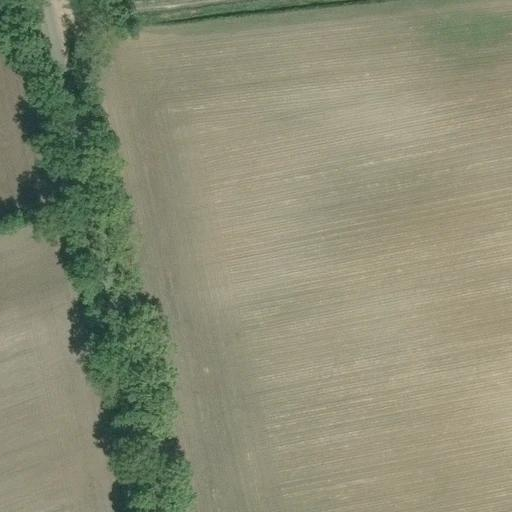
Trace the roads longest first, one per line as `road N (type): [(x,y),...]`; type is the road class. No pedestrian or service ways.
road 1 (residential): [(160,511),(49,0)]
road 2 (track): [(53,14),(180,0)]
